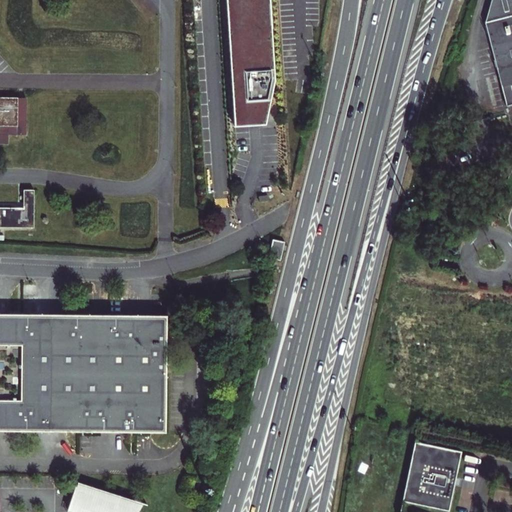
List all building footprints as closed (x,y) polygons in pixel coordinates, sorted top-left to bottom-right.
[(268,0),(225,0),(234,131),(265,128),(274,85),(268,0)] [(511,0),(492,0),(486,24),(507,107),(511,105),(511,0)] [(0,97),(0,125),(17,126),(18,98),(0,97)] [(0,143),(9,144),(9,135),(27,135),(27,98),(18,98),(17,126),(0,125),(0,143)] [(35,190),(24,190),(24,208),(0,206),(0,226),(34,227),(35,190)] [(266,195),(258,199),(260,204),(269,200),(266,195)] [(284,239),(273,236),(268,255),(280,257),(284,239)] [(168,314),(0,313),(0,429),(167,430),(168,314)] [(411,441),(400,500),(447,509),(452,480),(458,450),(411,441)] [(129,511),(134,497),(77,479),(68,509),(77,511),(129,511)] [(135,511),(143,499),(134,497),(129,511),(135,511)]
